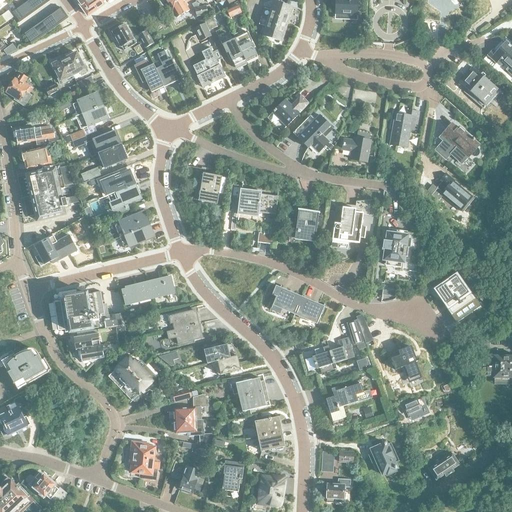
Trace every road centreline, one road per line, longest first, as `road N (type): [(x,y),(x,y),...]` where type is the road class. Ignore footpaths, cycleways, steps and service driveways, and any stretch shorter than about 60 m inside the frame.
road 1 (residential): [(302,511),(295,401),(278,366),(206,295),(180,251)]
road 2 (residential): [(438,333),(399,313),(349,303),(255,257),(180,251)]
road 3 (residential): [(28,290),(43,331),(114,417),(97,479)]
road 4 (residential): [(28,290),(180,251)]
road 5 (residential): [(310,176),(170,130)]
road 6 (residential): [(0,122),(18,258)]
road 7 (residential): [(170,130),(131,101),(84,26)]
road 8 (residential): [(511,437),(467,476),(405,511)]
road 9 (residential): [(511,144),(496,206),(511,268)]
road 10 (residential): [(180,251),(159,186),(170,130)]
road 11 (residential): [(424,64),(427,80),(406,87),(328,60)]
